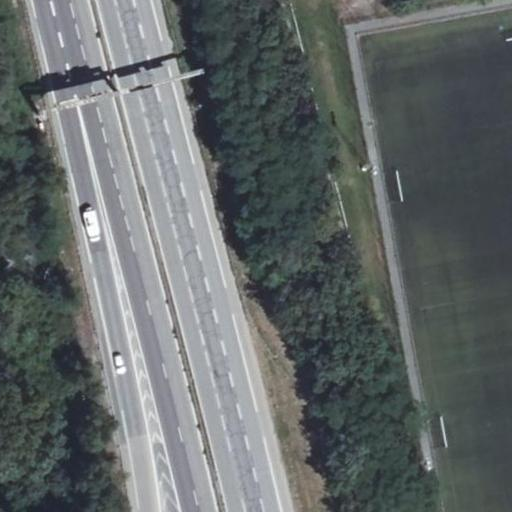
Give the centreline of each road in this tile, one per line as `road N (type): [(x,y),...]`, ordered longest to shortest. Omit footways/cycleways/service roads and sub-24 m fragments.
road 1 (motorway): [(255,511),(124,0)]
road 2 (motorway): [(84,96),(142,281),(199,511)]
road 3 (trunk): [(84,96),(105,275),(149,511)]
